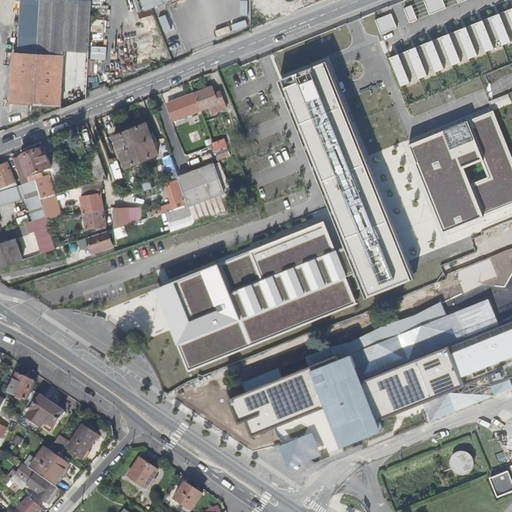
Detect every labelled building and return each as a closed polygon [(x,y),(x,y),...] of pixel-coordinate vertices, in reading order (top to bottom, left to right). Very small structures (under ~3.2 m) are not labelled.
[(87,97),(91,0),(28,0),(26,36),(34,36),(33,51),(14,50),(10,109),(28,109),(28,102),(61,104),(61,108),(87,97)] [(141,0),(145,10),(172,0),(141,0)] [(444,0),(427,0),(433,13),(448,8),(444,0)] [(413,3),(407,6),(413,22),(418,20),(413,3)] [(511,7),(391,56),(403,85),(511,41),(511,7)] [(393,12),(378,18),(384,34),(399,28),(393,12)] [(16,18),(3,15),(0,26),(13,30),(16,18)] [(409,279),(402,263),(398,254),(327,83),(318,60),(278,77),(297,122),(347,244),(364,288),(368,295),(409,279)] [(194,94),(201,112),(224,103),(220,92),(215,94),(212,87),(194,94)] [(173,122),(201,112),(194,94),(166,105),(173,122)] [(478,218),(488,214),(511,204),(511,163),(492,113),(407,146),(442,232),(478,218)] [(145,125),(113,137),(125,168),(157,155),(145,125)] [(218,159),(231,155),(227,138),(214,141),(218,159)] [(12,158),(19,178),(50,167),(45,154),(42,155),(39,148),(12,158)] [(86,156),(95,182),(106,178),(97,152),(86,156)] [(0,188),(18,181),(9,160),(0,163),(0,188)] [(195,224),(226,214),(208,167),(178,178),(179,180),(188,204),(191,214),(195,224)] [(45,179),(35,182),(40,198),(51,195),(45,179)] [(0,191),(0,205),(25,198),(32,222),(46,218),(42,205),(35,182),(34,180),(0,191)] [(166,184),(175,209),(188,204),(179,180),(166,184)] [(81,196),(83,213),(103,209),(99,187),(90,189),(90,191),(82,192),(83,195),(81,196)] [(54,201),(52,195),(51,195),(40,198),(42,205),(54,201)] [(188,204),(175,209),(166,212),(170,221),(191,214),(188,204)] [(103,209),(83,213),(86,229),(105,226),(103,209)] [(122,227),(123,226),(123,209),(114,210),(114,229),(122,227)] [(40,231),(47,252),(56,249),(46,219),(46,218),(32,222),(26,223),(29,234),(40,231)] [(324,221),(155,287),(168,316),(191,367),(358,300),(354,291),(364,288),(347,244),(336,248),(324,221)] [(125,236),(122,227),(114,229),(112,230),(115,239),(125,236)] [(113,246),(108,232),(78,242),(81,251),(91,247),(93,253),(113,246)] [(0,268),(15,263),(8,243),(0,245),(0,268)] [(308,356),(311,366),(312,369),(353,353),(363,379),(500,325),(489,298),(447,316),(441,302),(416,314),(391,323),(353,342),(339,344),(308,356)] [(311,366),(229,398),(240,425),(247,422),(253,437),(302,417),(324,408),(339,446),(384,428),(380,418),(423,402),(503,369),(507,379),(511,376),(511,320),(500,325),(363,379),(353,353),(312,369),(311,366)] [(104,359),(90,350),(88,353),(102,363),(104,359)] [(503,369),(423,402),(430,422),(511,389),(507,379),(503,369)] [(8,393),(27,402),(36,384),(17,374),(8,393)] [(64,412),(41,396),(27,417),(49,433),(64,412)] [(97,436),(82,425),(66,449),(82,459),(97,436)] [(313,433),(278,445),(288,468),(311,460),(322,456),(313,433)] [(61,435),(57,443),(65,448),(70,441),(61,435)] [(43,448),(29,468),(47,481),(53,486),(67,466),(43,448)] [(158,471),(140,459),(128,477),(146,489),(158,471)] [(38,493),(36,496),(45,503),(56,487),(53,486),(47,481),(29,468),(22,464),(16,473),(10,481),(21,491),(26,485),(38,493)] [(7,478),(10,481),(16,473),(12,470),(7,478)] [(511,484),(507,472),(490,479),(498,498),(511,491),(511,484)] [(201,494),(186,483),(174,500),(190,511),(201,494)] [(22,511),(37,511),(41,509),(29,498),(19,509),(22,511)]
